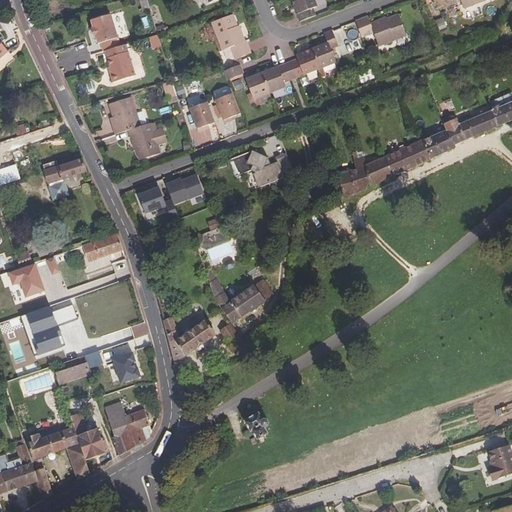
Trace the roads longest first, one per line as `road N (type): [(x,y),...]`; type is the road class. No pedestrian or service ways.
road 1 (tertiary): [(133,462),(162,443),(171,413),(127,233),(106,191)]
road 2 (residential): [(106,191),(304,113)]
road 3 (tertiary): [(106,191),(21,0)]
road 4 (residential): [(272,511),(444,460)]
road 5 (residential): [(384,0),(296,34),(268,24),(259,0)]
